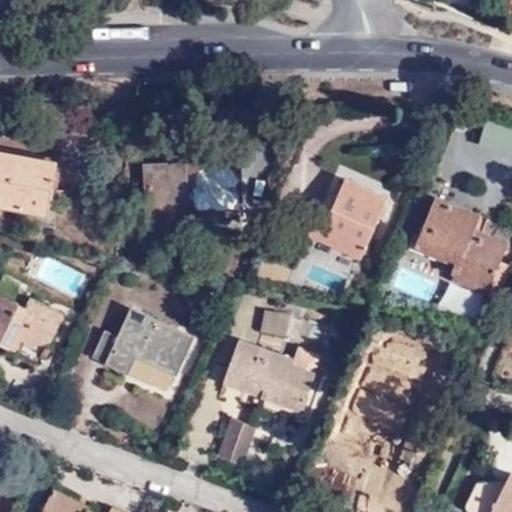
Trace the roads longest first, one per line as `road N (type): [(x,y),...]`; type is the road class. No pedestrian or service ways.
road 1 (secondary): [(370,53),(0,59)]
road 2 (residential): [(0,415),(272,511)]
road 3 (secondary): [(511,71),(370,53)]
